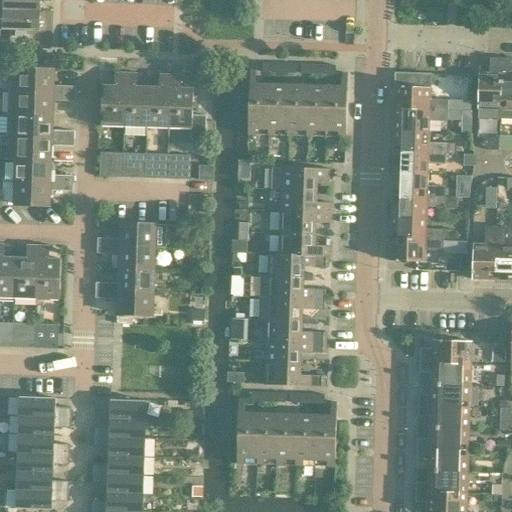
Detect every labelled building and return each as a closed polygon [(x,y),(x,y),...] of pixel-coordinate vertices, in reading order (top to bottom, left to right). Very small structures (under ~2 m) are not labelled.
[(3,0),(3,9),(40,11),(40,0),(3,0)] [(39,31),(40,11),(3,9),(3,30),(39,31)] [(480,73),(479,109),(478,118),(500,119),(502,60),(491,59),(491,74),(480,73)] [(511,60),(502,60),(500,119),(511,119),(511,60)] [(264,65),(263,73),(274,74),(274,65),(264,65)] [(274,65),(274,74),(288,74),(288,66),(274,65)] [(288,66),(288,74),(297,75),(297,66),(288,66)] [(302,66),(302,75),(325,76),(325,67),(302,66)] [(325,67),(325,76),(336,76),(336,67),(325,67)] [(10,70),(10,93),(76,95),(76,87),(54,86),(55,71),(10,70)] [(248,135),(267,136),(270,91),(256,90),(257,72),(251,72),(248,135)] [(102,126),(125,127),(127,74),(115,73),(114,86),(112,86),(104,86),(102,126)] [(127,74),(125,127),(148,128),(149,87),(137,87),(137,74),(127,74)] [(328,93),(327,138),(346,139),(348,74),(343,74),(342,93),(328,93)] [(395,110),(462,112),(470,112),(471,102),(431,100),(431,75),(397,74),(395,110)] [(149,87),(148,128),(169,129),(171,76),(159,75),(159,88),(149,87)] [(171,76),(169,129),(192,130),(191,137),(198,144),(206,144),(208,117),(193,116),(194,89),(182,89),(182,76),(171,76)] [(270,91),(267,136),(287,137),(288,92),(270,91)] [(288,92),(287,137),(307,137),(309,92),(288,92)] [(309,92),(307,137),(327,138),(328,93),(309,92)] [(10,93),(9,114),(53,116),(54,102),(75,103),(76,95),(10,93)] [(395,110),(395,131),(429,132),(430,122),(448,122),(448,120),(462,121),(462,112),(395,110)] [(9,114),(8,137),(74,139),(74,132),(52,131),(53,116),(9,114)] [(395,131),(394,153),(456,155),(456,145),(429,144),(429,132),(395,131)] [(7,160),(15,160),(51,161),(52,146),(74,147),(74,139),(8,137),(7,160)] [(394,153),(393,174),(428,175),(428,165),(446,165),(446,164),(447,155),(455,155),(456,155),(394,153)] [(111,154),(110,177),(123,178),(124,154),(111,154)] [(133,155),(132,178),(146,178),(147,155),(133,155)] [(155,155),(154,179),(167,179),(168,156),(155,155)] [(179,156),(178,180),(190,180),(191,157),(179,156)] [(15,160),(14,183),(72,185),(73,177),(51,176),(51,161),(15,160)] [(272,169),(271,190),(282,191),(282,192),(317,193),(318,181),(332,182),(332,171),(283,169),(272,169)] [(393,174),(392,196),(446,198),(446,188),(427,187),(428,175),(393,174)] [(14,183),(13,205),(50,207),(50,192),(72,192),(72,185),(14,183)] [(282,192),(281,213),(331,215),(331,204),(317,204),(317,193),(282,192)] [(392,196),(392,218),(426,219),(427,208),(445,208),(446,198),(392,196)] [(446,198),(445,208),(456,209),(456,198),(446,198)] [(281,213),(281,234),(316,235),(316,224),(331,224),(331,215),(281,213)] [(195,215),(194,228),(210,229),(211,215),(195,215)] [(392,218),(391,239),(444,241),(444,230),(426,230),(426,219),(392,218)] [(240,223),(240,233),(249,233),(249,224),(240,223)] [(98,239),(98,246),(156,248),(165,248),(166,226),(120,225),(120,240),(98,239)] [(473,280),(494,281),(495,228),(486,228),(485,246),(474,246),(473,280)] [(495,228),(494,281),(511,281),(511,246),(506,247),(506,229),(495,228)] [(249,242),(249,233),(240,233),(239,242),(249,242)] [(281,234),(280,255),(320,256),(320,258),(330,258),(330,247),(316,247),(316,235),(281,234)] [(444,241),(391,239),(390,261),(397,261),(417,262),(424,262),(425,251),(443,252),(444,242),(444,241)] [(444,242),(443,252),(446,254),(467,255),(467,243),(444,242)] [(0,244),(0,297),(14,298),(15,259),(4,258),(5,246),(5,245),(0,244)] [(15,259),(14,298),(36,299),(38,246),(27,246),(27,259),(15,259)] [(38,246),(36,299),(59,300),(60,260),(48,260),(49,247),(38,246)] [(98,246),(97,254),(119,255),(118,270),(155,272),(156,248),(98,246)] [(270,255),(269,276),(269,278),(304,279),(305,267),(329,268),(330,258),(320,258),(320,256),(280,255),(270,255)] [(96,284),(96,292),(154,294),(155,272),(118,270),(118,284),(96,284)] [(260,276),(259,299),(328,301),(328,291),(304,291),(304,279),(269,278),(269,276),(260,276)] [(96,292),(96,299),(117,299),(117,315),(154,316),(154,294),(96,292)] [(259,320),(268,321),(303,322),(303,310),(328,311),(328,301),(259,299),(259,320)] [(268,321),(267,343),(327,345),(327,334),(302,333),(303,322),(268,321)] [(1,324),(0,334),(0,347),(11,348),(12,325),(1,324)] [(22,325),(21,348),(34,349),(35,326),(22,325)] [(45,326),(44,349),(57,350),(58,327),(45,326)] [(421,349),(420,364),(471,365),(472,343),(436,342),(436,354),(431,353),(432,350),(421,349)] [(267,343),(266,365),(301,366),(302,354),(326,355),(327,345),(267,343)] [(504,351),(495,350),(495,362),(504,362),(504,351)] [(435,373),(434,386),(470,386),(471,365),(420,364),(420,373),(435,373)] [(265,385),(290,386),(325,387),(326,378),(301,377),(301,366),(266,365),(265,385)] [(489,377),(489,386),(504,387),(504,377),(489,377)] [(419,396),(419,406),(470,408),(470,386),(434,386),(434,397),(419,396)] [(260,393),(259,402),(280,403),(286,403),(286,394),(280,394),(260,393)] [(291,403),(301,403),(301,395),(291,394),(291,403)] [(301,395),(301,403),(320,404),(325,404),(325,395),(320,395),(301,395)] [(20,398),(19,416),(71,417),(71,408),(55,407),(55,399),(20,398)] [(111,411),(110,420),(147,421),(147,402),(95,400),(95,410),(111,411)] [(237,463),(257,464),(259,419),(245,418),(245,400),(239,400),(237,463)] [(500,401),(499,408),(511,409),(508,403),(507,402),(507,401),(500,401)] [(319,421),(317,466),(335,467),(337,404),(331,404),(331,421),(319,421)] [(433,417),(433,429),(469,429),(470,408),(419,406),(419,416),(433,417)] [(192,412),(182,412),(181,420),(192,420),(192,412)] [(19,416),(19,434),(54,435),(54,427),(70,428),(71,417),(19,416)] [(259,419),(257,464),(278,465),(280,420),(259,419)] [(94,428),(94,437),(146,439),(147,421),(110,420),(110,428),(94,428)] [(280,420),(278,465),(299,466),(300,420),(280,420)] [(300,420),(299,466),(317,466),(319,421),(300,420)] [(418,440),(418,449),(468,451),(469,429),(433,429),(433,440),(418,440)] [(19,434),(18,452),(69,455),(70,445),(54,445),(54,435),(19,434)] [(94,437),(94,448),(109,448),(109,456),(145,457),(146,439),(94,437)] [(497,452),(510,452),(510,441),(497,441),(497,452)] [(432,459),(432,472),(467,473),(468,451),(418,449),(417,459),(432,459)] [(18,452),(17,472),(53,473),(53,464),(69,465),(69,455),(18,452)] [(93,465),(93,475),(144,477),(145,457),(109,456),(109,466),(93,465)] [(17,472),(17,490),(68,492),(68,482),(52,482),(53,473),(17,472)] [(431,483),(417,483),(416,493),(467,493),(467,473),(432,472),(431,483)] [(492,488),(492,495),(500,495),(501,489),(502,474),(493,473),(492,488)] [(108,485),(107,493),(144,494),(144,477),(93,475),(92,484),(108,485)] [(68,502),(68,492),(17,490),(16,509),(51,510),(52,501),(68,502)] [(91,501),(91,511),(112,511),(143,511),(144,494),(107,493),(107,502),(91,501)] [(431,503),(430,511),(466,511),(467,493),(416,493),(416,503),(431,503)]
